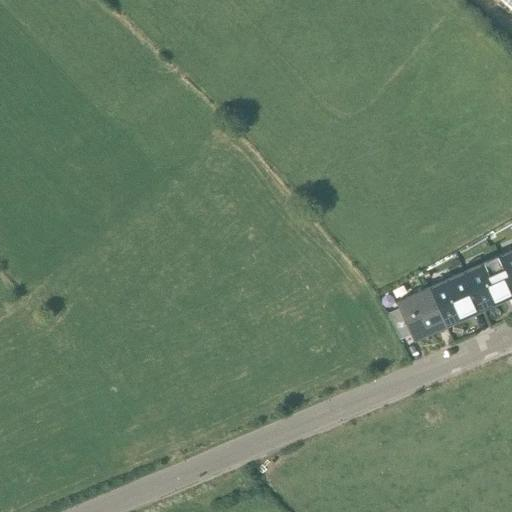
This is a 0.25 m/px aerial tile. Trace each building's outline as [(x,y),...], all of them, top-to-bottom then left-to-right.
[(511,0),(495,0),(511,15),(511,0)] [(489,253),(484,256),(504,301),(511,296),(511,220),(481,234),(489,253)] [(452,271),(472,315),(504,301),(484,256),(452,271)] [(442,328),(472,315),(452,271),(422,285),(442,328)] [(442,328),(422,285),(392,299),(397,312),(410,338),(412,342),(442,328)] [(410,338),(397,312),(385,317),(398,344),(410,338)]
